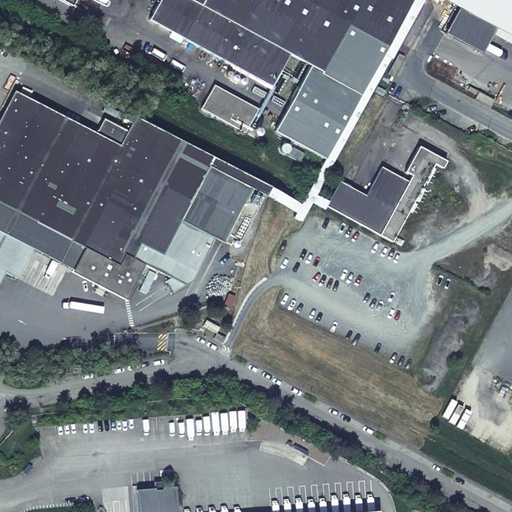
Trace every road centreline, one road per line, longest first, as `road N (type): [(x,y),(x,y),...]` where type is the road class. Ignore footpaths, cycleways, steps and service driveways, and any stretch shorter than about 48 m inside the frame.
road 1 (residential): [(496,511),(219,363),(11,396)]
road 2 (unknown): [(0,503),(127,477),(275,462)]
road 3 (unknown): [(219,363),(0,310)]
road 4 (unknown): [(283,284),(381,338),(404,328),(413,275)]
road 5 (unknown): [(493,424),(477,390),(511,305)]
road 6 (unknown): [(413,275),(425,256),(511,204)]
road 7 (unknown): [(299,237),(413,275)]
